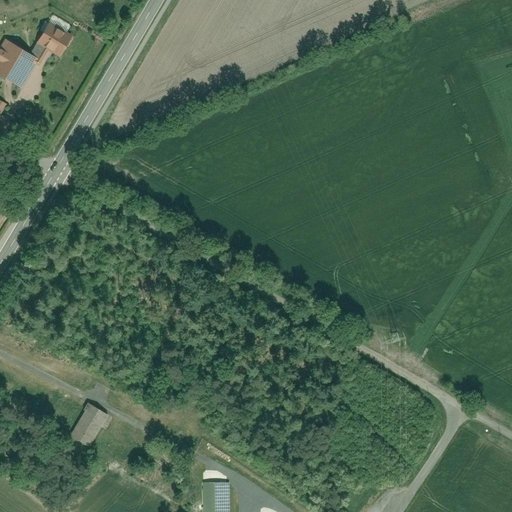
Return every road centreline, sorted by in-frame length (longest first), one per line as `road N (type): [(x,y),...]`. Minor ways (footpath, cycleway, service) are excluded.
road 1 (unclassified): [(511,423),(55,170)]
road 2 (secondary): [(55,170),(154,0)]
